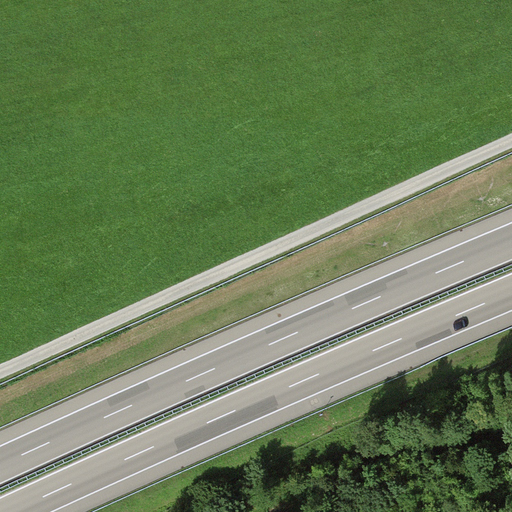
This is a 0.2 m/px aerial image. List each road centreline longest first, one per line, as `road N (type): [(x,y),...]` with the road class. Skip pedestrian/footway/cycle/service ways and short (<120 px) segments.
road 1 (motorway): [(511,242),(0,466)]
road 2 (track): [(0,363),(511,145)]
road 3 (motorway): [(13,511),(511,293)]
